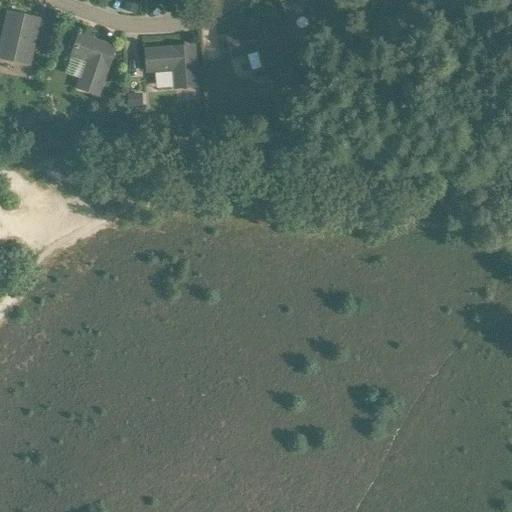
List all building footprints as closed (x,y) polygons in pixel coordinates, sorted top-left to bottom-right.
[(137,0),(126,0),(123,11),(136,15),(140,1),(137,0)] [(278,0),(285,17),(313,7),(319,24),(343,14),(337,0),(278,0)] [(511,4),(501,5),(502,21),(511,20),(511,4)] [(418,11),(422,34),(452,30),(449,7),(418,11)] [(40,20),(5,12),(0,35),(0,60),(30,67),(40,20)] [(231,60),(257,53),(261,70),(286,64),(274,21),(224,36),(231,60)] [(116,48),(77,34),(69,59),(84,64),(75,90),(99,98),(116,48)] [(195,46),(143,49),(145,75),(171,73),(172,91),(198,89),(195,46)] [(276,80),(273,93),(288,97),(291,83),(276,80)] [(141,95),(128,95),(128,108),(142,108),(141,95)] [(123,101),(111,101),(111,113),(124,113),(123,101)] [(44,140),(31,137),(29,151),(41,153),(44,140)]
